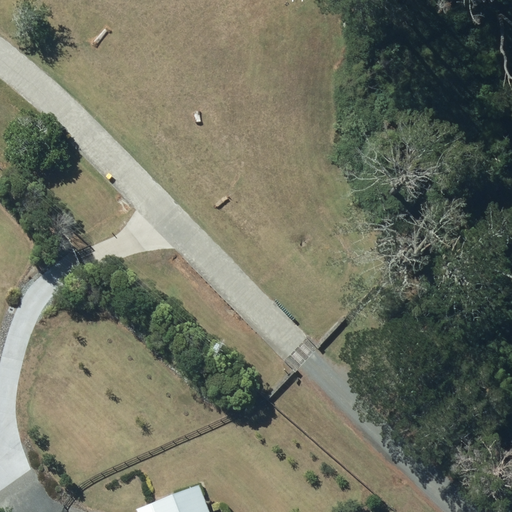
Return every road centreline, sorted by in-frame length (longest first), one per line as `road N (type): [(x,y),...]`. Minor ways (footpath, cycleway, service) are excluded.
road 1 (residential): [(302,353),(56,103),(0,57)]
road 2 (residential): [(302,353),(470,511)]
